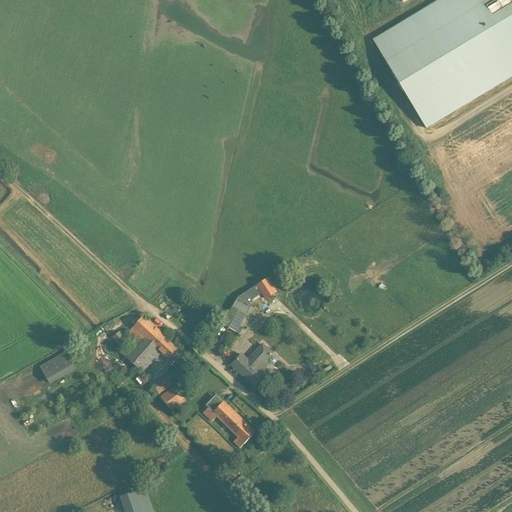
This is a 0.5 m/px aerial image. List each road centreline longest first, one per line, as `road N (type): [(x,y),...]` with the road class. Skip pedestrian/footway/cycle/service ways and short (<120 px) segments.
road 1 (track): [(354,511),(277,417),(511,268)]
road 2 (track): [(148,304),(0,171)]
road 3 (unclassified): [(277,417),(148,304)]
